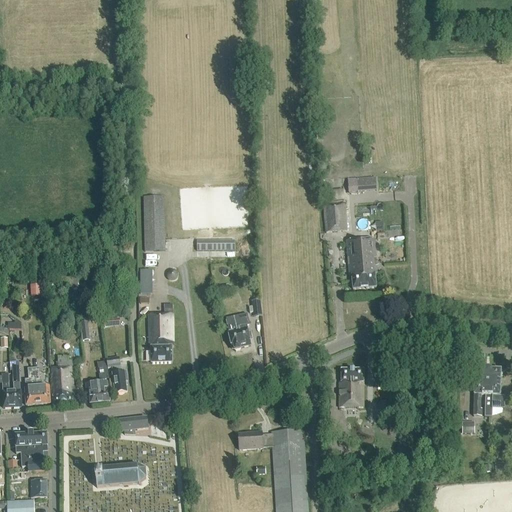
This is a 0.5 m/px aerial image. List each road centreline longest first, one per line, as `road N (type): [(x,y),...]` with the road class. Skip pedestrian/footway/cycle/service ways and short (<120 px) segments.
road 1 (unclassified): [(140,409),(239,386),(387,329),(511,336)]
road 2 (unclassified): [(140,409),(133,251)]
